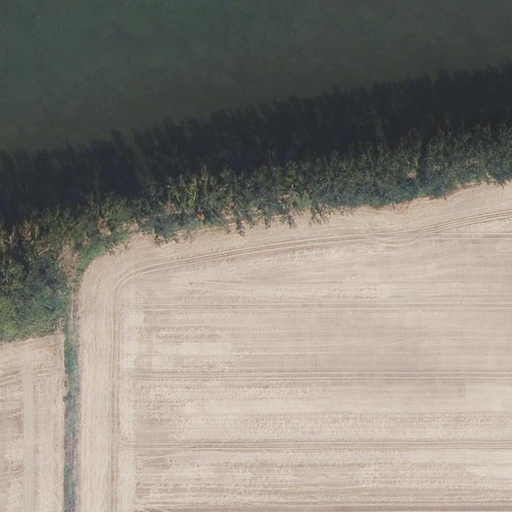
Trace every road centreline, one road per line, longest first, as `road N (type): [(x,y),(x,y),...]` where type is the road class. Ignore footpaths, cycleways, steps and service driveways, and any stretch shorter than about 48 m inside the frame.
road 1 (track): [(74,244),(511,157)]
road 2 (track): [(74,244),(70,511)]
